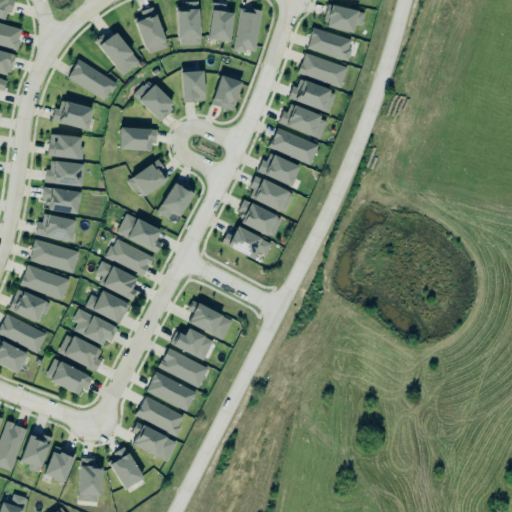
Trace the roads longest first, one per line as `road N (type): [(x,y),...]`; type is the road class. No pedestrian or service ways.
road 1 (tertiary): [(403,0),(346,170),(174,511)]
road 2 (residential): [(292,0),(252,116),(97,425)]
road 3 (residential): [(0,255),(30,94),(51,49),(101,0)]
road 4 (residential): [(238,146),(193,127),(180,136),(181,153),(224,176)]
